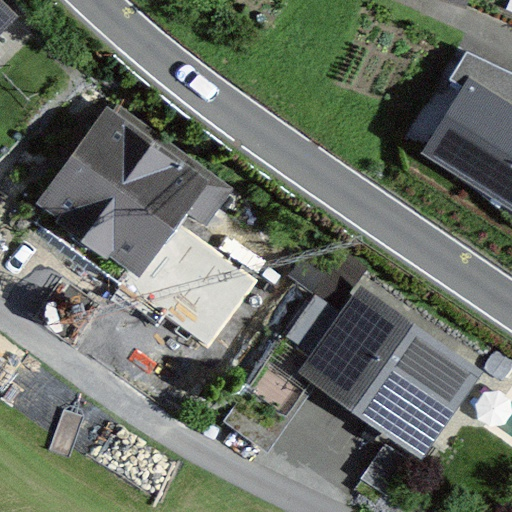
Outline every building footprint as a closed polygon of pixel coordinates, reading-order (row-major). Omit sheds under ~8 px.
[(0,0),(0,36),(26,10),(15,0),(0,0)] [(431,146),(511,197),(511,69),(468,49),(451,75),(469,86),(431,146)] [(182,144),(177,152),(110,103),(39,201),(127,264),(144,276),(181,225),(191,211),(209,225),(239,184),(182,144)] [(337,304),(369,261),(346,244),(331,264),(308,246),(291,268),(337,304)] [(421,464),(483,375),(360,289),(298,378),(421,464)] [(511,367),(511,360),(496,349),(482,368),(502,382),(511,367)]
